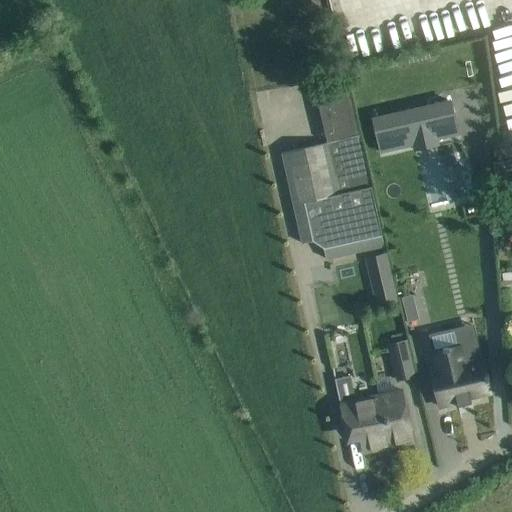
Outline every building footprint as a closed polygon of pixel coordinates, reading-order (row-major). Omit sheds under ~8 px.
[(451,101),(373,119),(381,152),(414,144),(415,144),(413,138),(435,133),(436,139),(437,139),(458,134),(451,101)] [(324,248),(325,259),(386,245),(378,214),(371,187),(361,136),(282,152),(301,243),(313,241),(324,248)] [(377,305),(399,300),(388,251),(366,256),(377,305)] [(510,281),(501,282),(502,291),(511,290),(510,281)] [(415,308),(404,311),(406,322),(418,319),(415,308)] [(393,344),(400,378),(415,375),(408,341),(393,344)] [(437,371),(431,372),(440,406),(457,402),(458,406),(472,403),(470,397),(490,392),(487,380),(489,379),(488,374),(486,374),(483,361),(464,366),(459,346),(449,349),(448,346),(443,348),(443,350),(433,353),(437,371)] [(392,446),(386,416),(383,417),(378,395),(356,400),(351,376),(335,379),(347,434),(358,432),(362,452),(392,446)] [(403,390),(378,395),(383,417),(386,416),(392,446),(414,441),(403,390)] [(511,511),(511,476),(484,494),(494,511),(511,511)] [(494,511),(484,494),(456,511),(494,511)]
